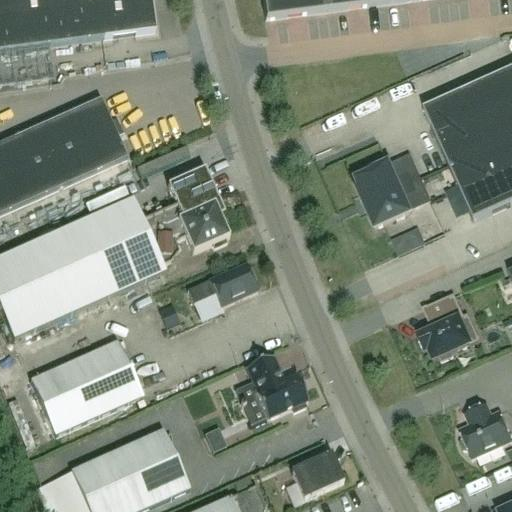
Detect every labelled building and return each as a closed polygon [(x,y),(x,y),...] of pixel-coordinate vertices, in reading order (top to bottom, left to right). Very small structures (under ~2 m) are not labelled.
[(0,0),(0,56),(155,36),(150,0),(0,0)] [(262,0),(266,23),(274,22),(274,21),(382,7),(439,0),(262,0)] [(312,59),(312,44),(282,43),(282,58),(312,59)] [(449,170),(511,141),(511,74),(424,114),(449,170)] [(0,218),(127,163),(117,141),(122,138),(116,123),(110,126),(100,104),(0,148),(0,218)] [(511,141),(449,170),(474,226),(511,208),(511,141)] [(353,183),(364,208),(413,186),(408,177),(395,183),(388,168),(353,183)] [(170,266),(178,255),(174,246),(185,241),(192,258),(211,249),(213,253),(226,247),(225,243),(229,241),(215,209),(219,207),(204,174),(167,190),(176,210),(141,225),(161,270),(170,266)] [(417,196),(413,186),(364,208),(375,233),(410,217),(404,202),(417,196)] [(0,313),(14,344),(164,278),(161,270),(141,225),(131,204),(0,262),(0,313)] [(245,268),(187,294),(193,308),(215,299),(221,312),(257,296),(245,268)] [(454,299),(426,312),(432,324),(434,324),(438,333),(418,342),(425,357),(429,355),(433,365),(440,362),(442,366),(454,360),(452,357),(479,345),(467,319),(463,321),(454,299)] [(142,402),(117,347),(30,386),(54,441),(142,402)] [(272,361),(246,373),(257,398),(255,399),(266,425),(291,414),(292,418),(305,412),(304,408),(307,407),(296,381),(283,386),(272,361)] [(472,464),(511,446),(499,417),(491,420),(486,410),(465,419),(470,430),(459,435),(462,444),(460,447),(463,455),(468,456),(472,464)] [(149,511),(190,494),(163,434),(70,476),(86,511),(149,511)] [(330,458),(290,475),(303,504),(343,487),(330,458)] [(511,465),(496,470),(499,481),(511,477),(511,465)] [(265,511),(255,488),(254,489),(255,491),(207,511),(265,511)]
